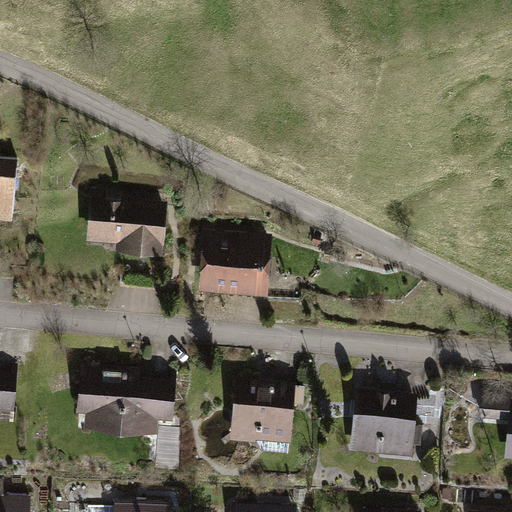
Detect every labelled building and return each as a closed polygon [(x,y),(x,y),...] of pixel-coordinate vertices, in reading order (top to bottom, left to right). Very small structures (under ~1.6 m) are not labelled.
[(0,154),(0,214),(5,215),(14,215),(17,156),(0,154)] [(91,185),(87,239),(107,240),(106,248),(164,252),(168,200),(140,198),(141,188),(91,185)] [(203,224),(199,280),(265,285),(269,229),(203,224)] [(289,288),(305,272),(295,262),(279,277),(289,288)] [(100,373),(79,372),(77,408),(87,409),(86,424),(160,429),(161,414),(170,414),(172,378),(144,376),(144,365),(100,362),(100,373)] [(0,405),(12,406),(14,364),(0,363),(0,405)] [(295,377),(234,374),(231,435),(292,438),(295,377)] [(511,388),(487,386),(484,416),(511,418),(508,454),(511,454),(511,388)] [(414,389),(357,387),(354,451),(411,453),(414,389)] [(3,476),(0,476),(0,511),(28,511),(30,493),(2,491),(3,476)] [(166,511),(167,497),(71,496),(70,511),(166,511)] [(293,511),(294,502),(235,500),(234,511),(293,511)]
